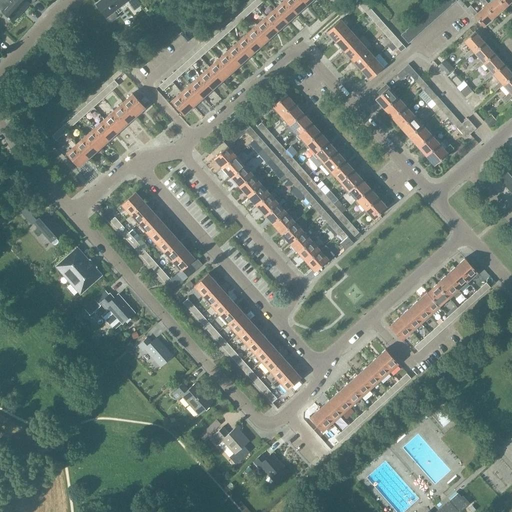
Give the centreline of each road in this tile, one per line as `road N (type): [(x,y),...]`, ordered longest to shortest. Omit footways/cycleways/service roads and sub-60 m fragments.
road 1 (residential): [(433,199),(304,55),(285,58),(179,150)]
road 2 (residential): [(266,423),(73,213)]
road 3 (residential): [(278,324),(297,283),(179,150)]
road 4 (residential): [(278,324),(134,161)]
road 5 (residential): [(321,371),(464,234)]
